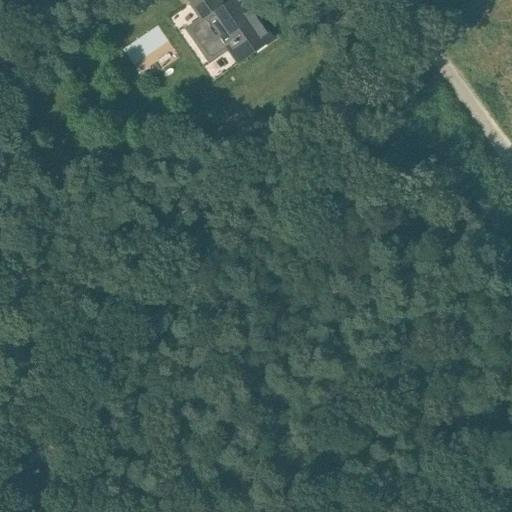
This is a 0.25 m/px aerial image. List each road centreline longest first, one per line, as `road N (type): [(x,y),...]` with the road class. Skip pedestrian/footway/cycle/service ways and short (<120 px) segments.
road 1 (unclassified): [(511,155),(398,0)]
road 2 (track): [(511,429),(383,511)]
